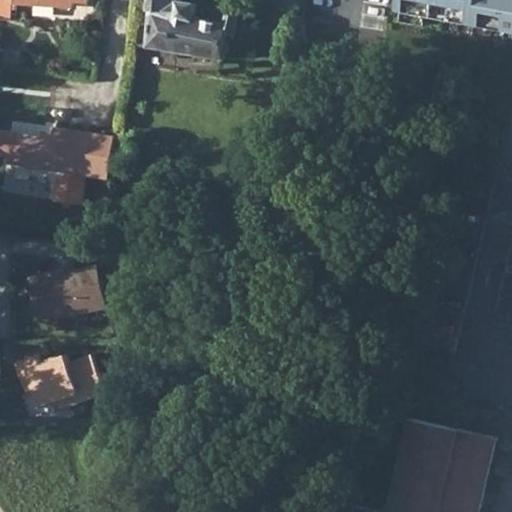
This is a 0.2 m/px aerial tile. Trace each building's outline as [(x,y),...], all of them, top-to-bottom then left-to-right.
[(0,0),(0,15),(14,16),(15,2),(35,3),(34,0),(57,0),(57,5),(75,6),(75,0),(90,1),(90,0),(0,0)] [(153,0),(149,46),(226,58),(230,34),(236,36),(241,16),(229,13),(227,22),(197,16),(198,2),(182,0),(153,0)] [(511,32),(511,0),(394,0),(393,12),(511,32)] [(22,51),(0,48),(0,63),(20,66),(22,51)] [(117,136),(56,126),(55,133),(54,138),(43,136),(22,133),(20,141),(17,163),(65,171),(64,177),(59,176),(55,200),(82,204),(86,181),(75,179),(76,173),(110,178),(117,136)] [(22,133),(0,129),(0,137),(11,139),(20,141),(22,133)] [(0,152),(8,154),(11,139),(0,137),(0,152)] [(8,154),(7,162),(17,163),(20,141),(11,139),(8,154)] [(32,277),(41,318),(60,314),(60,318),(86,312),(85,308),(107,304),(99,265),(78,270),(76,258),(78,244),(43,238),(13,236),(13,254),(43,254),(43,257),(59,257),(62,270),(32,277)] [(107,304),(85,308),(86,312),(108,307),(107,304)] [(17,362),(29,391),(37,388),(44,406),(60,400),(63,408),(85,400),(83,396),(107,387),(94,354),(71,363),(68,354),(52,360),(53,364),(44,367),(43,363),(39,354),(17,362)] [(107,387),(83,396),(85,400),(109,391),(107,387)] [(480,511),(498,437),(415,418),(392,511),(382,511),(383,510),(355,504),(353,511),(480,511)] [(392,454),(398,425),(386,422),(379,451),(392,454)]
